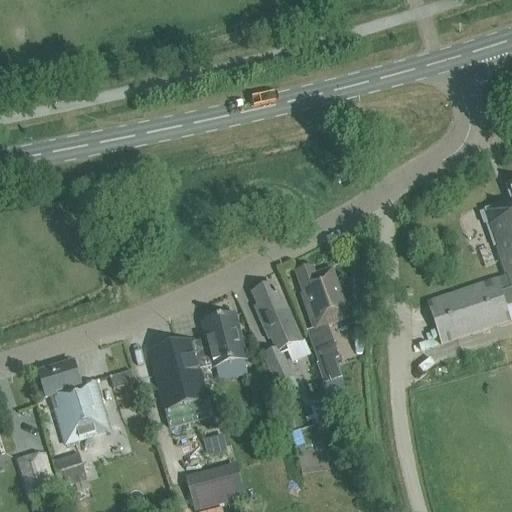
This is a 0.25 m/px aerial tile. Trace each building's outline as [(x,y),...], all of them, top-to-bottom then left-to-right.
[(441,346),(510,322),(505,309),(511,306),(511,187),(506,189),(511,204),(483,214),(480,216),(483,226),(485,225),(504,279),(426,306),(441,346)] [(340,359),(328,327),(350,320),(332,271),(315,277),(313,269),(295,275),(302,296),(301,296),(313,331),(307,334),(320,367),(325,385),(341,380),(336,361),(340,359)] [(277,348),(283,345),(286,351),(302,343),(286,305),(282,307),(273,286),(251,296),(260,317),(258,318),(266,338),(272,336),(277,348)] [(169,431),(211,420),(207,403),(210,402),(202,371),(213,368),(214,369),(245,361),(235,318),(203,326),(206,339),(146,358),(163,414),(165,414),(169,431)] [(292,381),(280,351),(263,359),(276,388),(292,381)] [(64,447),(110,433),(95,384),(80,388),(74,365),(39,376),(46,400),(50,399),(64,447)] [(205,442),(210,457),(228,450),(223,435),(205,442)] [(16,462),(28,500),(51,493),(51,491),(57,489),(46,453),(40,455),(39,454),(16,462)] [(57,460),(65,495),(91,490),(83,455),(57,460)] [(204,511),(246,500),(236,465),(186,479),(194,511),(204,511)]
